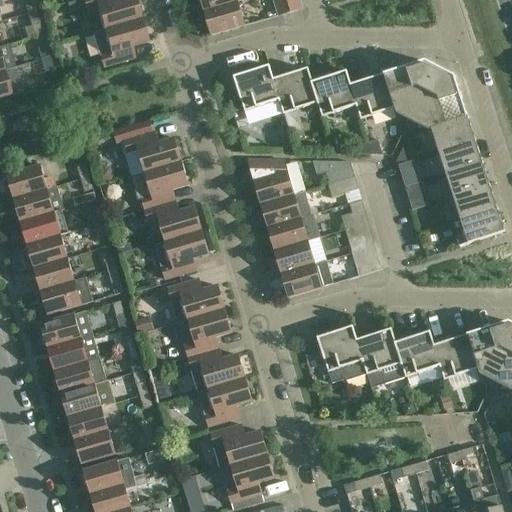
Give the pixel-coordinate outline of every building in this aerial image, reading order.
[(24,3),(27,15),(36,12),(32,0),(24,3)] [(116,0),(82,0),(89,21),(99,18),(103,31),(140,20),(133,0),(120,0),(116,1),(116,0)] [(200,0),(204,13),(238,3),(248,0),(200,0)] [(302,10),(299,0),(273,0),(279,17),(302,10)] [(245,26),(238,3),(204,13),(211,37),(245,27),(245,26)] [(40,25),(36,12),(27,15),(31,27),(40,25)] [(103,69),(133,59),(130,48),(146,43),(140,20),(103,31),(93,34),(100,56),(99,56),(103,69)] [(37,49),(41,61),(50,58),(46,46),(37,49)] [(53,71),(50,58),(41,61),(44,73),(53,71)] [(413,123),(440,70),(425,62),(386,75),(386,74),(384,75),(385,75),(396,110),(395,110),(397,115),(413,123)] [(245,112),(279,102),(280,101),(272,76),(269,67),(246,74),(245,70),(232,74),(241,102),(245,112)] [(283,115),(318,104),(310,79),(311,79),(308,70),(285,77),(284,72),(272,76),(280,101),(279,102),(283,115)] [(455,78),(440,70),(413,123),(429,132),(432,131),(431,130),(468,118),(455,78)] [(0,98),(10,96),(3,72),(0,73),(0,98)] [(318,104),(322,118),(356,107),(357,107),(349,82),(350,81),(347,72),(324,80),(322,75),(311,79),(310,79),(318,104)] [(361,121),(395,110),(396,110),(385,75),(362,82),(361,78),(350,81),(349,82),(357,107),(356,107),(361,121)] [(439,153),(472,142),(475,141),(468,119),(469,119),(468,118),(431,130),(432,131),(439,153)] [(138,151),(145,174),(182,163),(175,139),(159,144),(155,133),(150,134),(147,123),(113,133),(116,145),(124,142),(128,154),(138,151)] [(377,140),(367,143),(370,156),(381,156),(377,140)] [(439,153),(446,176),(483,164),(475,141),(472,142),(439,153)] [(370,156),(367,143),(353,147),(355,156),(370,156)] [(248,161),(261,206),(295,196),(284,162),(248,161)] [(324,174),(328,187),(355,179),(350,164),(350,163),(313,162),(317,176),(324,174)] [(182,163),(145,174),(132,178),(138,200),(141,199),(145,211),(171,204),(176,202),(172,191),(189,186),(182,163)] [(483,164),(446,176),(453,199),(490,187),(483,164)] [(77,168),(81,181),(90,178),(86,166),(77,168)] [(40,167),(7,177),(14,200),(56,188),(53,177),(44,179),(40,167)] [(95,172),(99,186),(113,181),(109,168),(95,172)] [(90,178),(81,181),(84,193),(93,190),(90,178)] [(355,179),(328,187),(331,198),(358,190),(355,179)] [(453,199),(461,221),(497,210),(490,187),(453,199)] [(21,223),(54,214),(64,211),(57,188),(56,188),(14,200),(21,223)] [(268,229),(311,217),(304,194),(295,196),(261,206),(268,229)] [(176,202),(171,204),(145,211),(148,223),(159,220),(165,243),(202,232),(195,209),(179,213),(176,202)] [(349,205),(352,214),(364,211),(362,202),(349,205)] [(497,210),(461,221),(468,245),(501,234),(505,233),(497,210)] [(54,214),(21,223),(28,246),(61,237),(71,233),(71,232),(68,233),(62,212),(65,212),(64,211),(54,214)] [(91,215),(94,227),(103,224),(100,212),(91,215)] [(268,229),(275,252),(308,242),(320,239),(313,216),(311,217),(268,229)] [(103,224),(94,227),(98,239),(107,236),(103,224)] [(165,281),(196,272),(193,260),(209,256),(202,232),(165,243),(156,246),(162,268),(161,268),(165,281)] [(28,246),(34,269),(68,260),(61,237),(28,246)] [(373,239),(360,243),(349,246),(352,255),(375,248),(373,239)] [(315,265),(308,242),(275,252),(282,275),(315,265)] [(127,245),(117,248),(120,256),(129,253),(127,245)] [(375,248),(352,255),(355,263),(378,256),(375,248)] [(117,270),(113,258),(104,261),(108,273),(117,270)] [(34,269),(41,292),(75,283),(68,260),(34,269)] [(326,262),(315,265),(282,275),(289,299),(322,289),(322,288),(333,285),(326,262)] [(108,273),(111,285),(115,297),(124,294),(117,270),(108,273)] [(75,283),(41,292),(48,316),(93,303),(86,279),(75,283)] [(178,324),(188,321),(225,310),(218,287),(202,292),(199,281),(168,290),(178,324)] [(113,305),(116,317),(119,328),(128,326),(122,302),(113,305)] [(232,334),(225,310),(188,321),(195,344),(185,347),(188,359),(219,350),(216,339),(232,334)] [(41,326),(48,350),(81,340),(92,336),(86,313),(41,326)] [(134,322),(138,336),(153,331),(149,317),(134,322)] [(469,335),(468,336),(479,370),(478,370),(480,375),(496,384),(511,352),(511,324),(509,323),(469,335)] [(367,376),(362,362),(363,362),(355,337),(356,337),(353,327),(330,335),(329,330),(316,334),(332,385),(344,381),(346,382),(367,376)] [(405,378),(401,365),(402,365),(394,340),(394,339),(391,330),(369,338),(367,333),(356,337),(355,337),(363,362),(362,362),(367,376),(371,389),(405,378)] [(406,336),(394,339),(394,340),(402,365),(401,365),(405,378),(405,379),(440,368),(440,367),(432,342),(433,342),(430,333),(407,340),(406,336)] [(444,338),(433,342),(432,342),(440,367),(440,368),(444,381),(478,370),(479,370),(468,336),(446,343),(444,338)] [(123,339),(126,352),(135,349),(132,337),(123,339)] [(88,363),(81,340),(48,350),(55,373),(88,363)] [(139,361),(135,349),(126,352),(130,364),(139,361)] [(219,350),(188,359),(198,393),(245,379),(238,356),(222,361),(219,350)] [(511,391),(511,352),(496,384),(511,391)] [(100,359),(88,363),(55,373),(62,396),(95,386),(106,382),(100,359)] [(208,428),(239,419),(236,408),(252,403),(245,379),(198,393),(208,428)] [(106,382),(95,386),(62,396),(68,419),(102,409),(113,405),(106,382)] [(140,398),(149,395),(145,383),(136,385),(140,398)] [(152,407),(149,395),(140,398),(143,410),(152,407)] [(449,395),(440,398),(445,411),(453,408),(449,395)] [(102,409),(68,419),(75,442),(108,432),(102,409)] [(166,428),(170,440),(181,437),(177,425),(166,428)] [(231,467),(268,456),(261,432),(245,437),(241,426),(211,435),(217,458),(218,458),(221,469),(231,467)] [(163,442),(159,429),(150,432),(154,444),(163,442)] [(115,456),(108,432),(75,442),(82,465),(115,456)] [(165,449),(157,451),(160,462),(168,460),(165,449)] [(459,452),(462,461),(474,458),(472,449),(459,452)] [(450,465),(462,461),(459,452),(447,456),(450,465)] [(268,456),(231,467),(235,479),(227,482),(226,485),(228,492),(227,492),(231,504),(262,495),(258,484),(275,479),(268,456)] [(136,488),(134,478),(135,478),(129,459),(84,472),(91,496),(124,486),(126,491),(136,488)] [(426,462),(413,466),(416,475),(428,471),(426,462)] [(392,482),(416,475),(413,466),(390,473),(392,482)] [(134,478),(136,488),(147,485),(145,475),(135,478),(134,478)] [(379,476),(367,480),(370,489),(382,485),(379,476)] [(347,496),(370,489),(367,480),(344,486),(347,496)] [(121,511),(131,509),(126,491),(124,486),(91,496),(95,511),(121,511)] [(471,492),(474,503),(477,511),(502,511),(498,496),(484,500),(481,489),(471,492)] [(452,511),(477,511),(474,503),(452,510),(452,511)]
